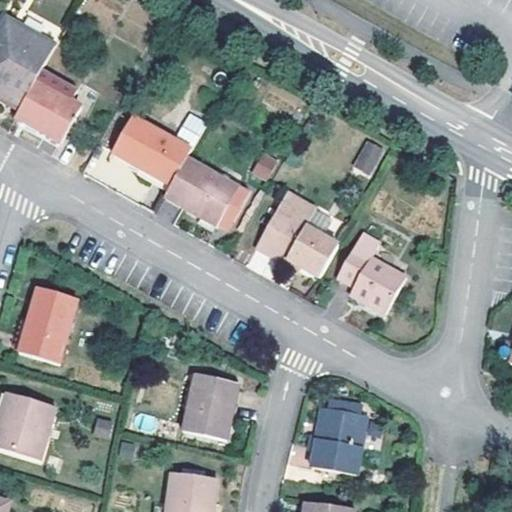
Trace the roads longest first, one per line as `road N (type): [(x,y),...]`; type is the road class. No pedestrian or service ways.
road 1 (residential): [(34,173),(316,334)]
road 2 (secondary): [(236,0),(489,141)]
road 3 (residential): [(456,407),(489,141)]
road 4 (residential): [(260,511),(293,371),(316,334)]
road 5 (residential): [(316,334),(456,407)]
